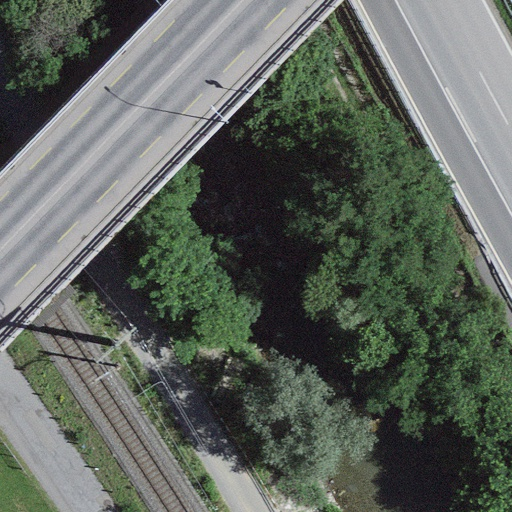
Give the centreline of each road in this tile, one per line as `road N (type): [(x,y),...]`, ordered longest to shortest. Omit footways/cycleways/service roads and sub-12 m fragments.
road 1 (unclassified): [(249,511),(128,311),(0,61)]
road 2 (secondary): [(0,250),(242,0)]
road 3 (motorway): [(434,0),(511,139)]
road 4 (unclassified): [(0,383),(84,511)]
